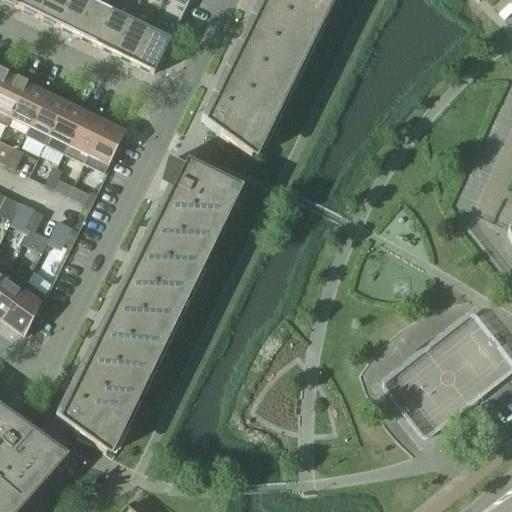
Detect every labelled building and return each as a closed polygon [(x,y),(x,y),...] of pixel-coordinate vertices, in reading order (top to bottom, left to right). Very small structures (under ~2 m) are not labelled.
[(0,0),(0,1),(13,8),(16,10),(21,0),(0,0)] [(21,0),(16,10),(18,11),(32,18),(36,19),(45,0),(21,0)] [(45,0),(36,19),(38,20),(52,27),(55,29),(65,8),(69,0),(45,0)] [(69,0),(65,8),(55,29),(57,30),(71,37),(75,38),(85,18),(91,5),(81,0),(69,0)] [(267,0),(271,2),(215,114),(212,113),(206,110),(200,123),(216,135),(237,150),(250,160),(254,154),(262,126),(266,129),(267,126),(263,124),(278,102),(279,103),(280,100),(275,98),(291,77),(293,75),(288,72),(304,51),(305,49),(301,46),(316,25),(317,25),(329,0),(267,0)] [(85,18),(75,38),(77,39),(91,46),(94,48),(104,27),(111,14),(91,5),(85,18)] [(104,27),(94,48),(96,49),(110,56),(113,57),(124,37),(130,24),(111,14),(104,27)] [(124,37),(113,57),(115,58),(129,65),(133,67),(143,46),(149,34),(130,24),(124,37)] [(143,46),(133,67),(135,68),(153,77),(158,67),(163,56),(169,43),(149,34),(143,46)] [(8,78),(0,93),(0,126),(7,130),(11,121),(27,87),(23,85),(23,87),(9,80),(9,78),(8,78)] [(11,121),(30,130),(47,97),(43,95),(42,96),(28,89),(29,88),(27,87),(11,121)] [(50,140),(66,106),(62,104),(61,106),(47,99),(48,97),(47,97),(30,130),(26,139),(45,148),(50,140)] [(86,116),(81,114),(81,115),(67,108),(68,107),(66,106),(50,140),(45,148),(64,158),(86,116)] [(87,116),(86,116),(64,158),(84,167),(105,125),(101,123),(100,125),(86,118),(87,116)] [(84,167),(106,178),(115,159),(113,158),(120,145),(124,136),(106,127),(106,126),(105,125),(84,167)] [(13,151),(9,160),(14,162),(19,164),(23,155),(13,151)] [(19,164),(14,162),(9,160),(5,169),(14,173),(19,164)] [(61,407),(55,420),(73,433),(79,438),(77,443),(89,449),(91,446),(91,447),(98,451),(105,457),(108,451),(109,449),(116,423),(121,425),(122,423),(117,421),(133,399),(133,400),(135,397),(130,395),(146,373),(146,374),(147,372),(143,369),(158,348),(159,348),(160,346),(155,343),(171,322),(172,322),(173,320),(168,317),(184,295),(184,296),(186,293),(181,291),(197,269),(197,270),(198,267),(233,196),(233,195),(236,190),(213,179),(216,174),(203,167),(201,173),(186,166),(183,171),(167,163),(159,189),(166,193),(142,242),(151,247),(120,310),(70,411),(66,410),(61,407)] [(48,179),(53,181),(58,183),(62,174),(52,170),(48,179)] [(43,188),(53,192),(58,183),(53,181),(48,179),(43,188)] [(90,211),(96,198),(89,195),(83,207),(90,211)] [(33,213),(29,222),(39,227),(43,218),(33,213)] [(35,235),(39,227),(29,222),(24,231),(29,233),(35,235)] [(72,249),(79,235),(72,232),(64,246),(72,249)] [(48,242),(35,235),(29,233),(22,247),(41,256),(48,242)] [(0,286),(0,322),(0,323),(28,286),(10,273),(5,280),(0,286)] [(47,300),(28,286),(0,323),(2,324),(3,323),(24,339),(29,329),(35,317),(38,318),(47,300)] [(0,511),(11,511),(19,503),(20,505),(27,494),(40,479),(39,479),(47,470),(63,458),(60,455),(40,441),(43,438),(33,428),(29,433),(14,422),(10,428),(0,419),(0,511)]
